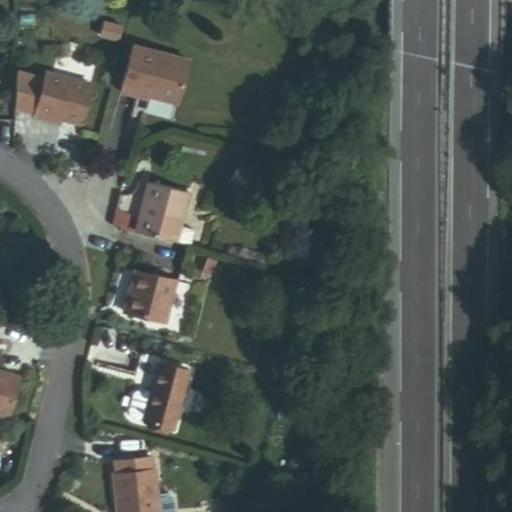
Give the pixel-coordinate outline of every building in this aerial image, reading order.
[(120,27),(106,23),(103,37),(116,40),(120,27)] [(177,104),(188,60),(134,47),(123,94),(138,98),(139,95),(177,104)] [(80,125),(91,85),(46,73),(34,119),(50,123),(51,118),(61,121),(80,125)] [(281,100),(292,103),(296,89),(286,86),(281,100)] [(180,229),(189,194),(149,183),(140,217),(135,234),(175,244),(180,229)] [(135,234),(140,217),(116,211),(112,227),(135,234)] [(194,233),(180,229),(175,244),(190,248),(194,233)] [(163,323),(175,281),(135,269),(122,311),(163,323)] [(170,434),(184,376),(155,369),(148,397),(141,427),(170,434)] [(0,420),(7,421),(11,380),(0,379),(0,420)] [(129,424),(141,427),(148,397),(136,395),(130,398),(126,418),(129,424)] [(149,474),(147,462),(126,465),(127,477),(149,474)] [(113,479),(127,477),(126,465),(112,466),(113,479)] [(156,511),(151,474),(149,474),(127,477),(113,479),(109,479),(113,511),(156,511)]
